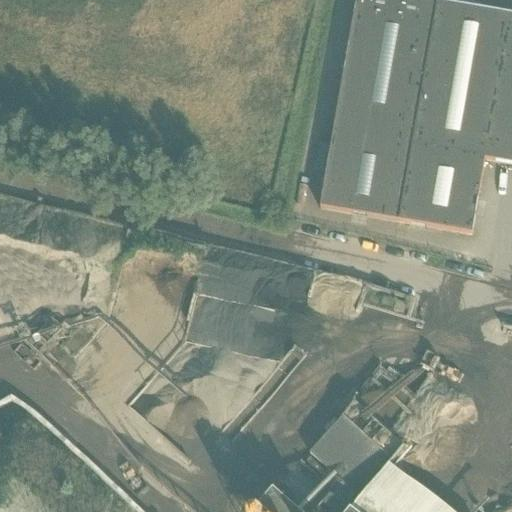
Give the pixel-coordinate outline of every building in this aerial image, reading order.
[(511,167),(511,17),(412,0),(356,0),(319,211),(472,238),(485,163),(511,167)] [(353,511),(390,464),(404,446),(351,405),(310,458),(347,486),(327,511),(353,511)] [(353,511),(452,511),(390,464),(353,511)] [(278,499),(294,511),(298,511),(304,505),(285,490),(278,499)] [(290,511),(277,501),(268,511),(290,511)]
